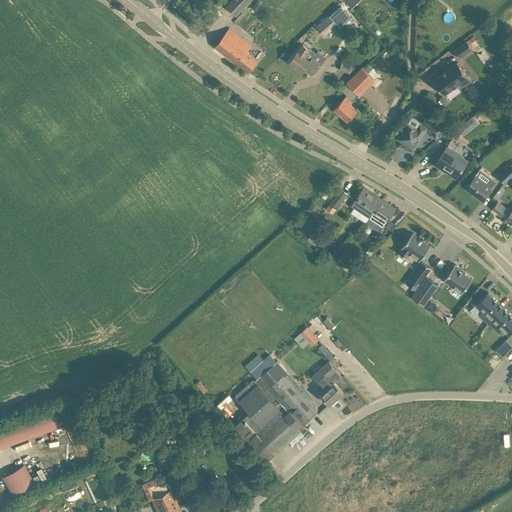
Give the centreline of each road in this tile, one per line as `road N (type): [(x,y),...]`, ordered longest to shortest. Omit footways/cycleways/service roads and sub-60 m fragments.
road 1 (unclassified): [(511,397),(390,400),(239,511)]
road 2 (secondary): [(352,161),(125,0)]
road 3 (secondary): [(511,273),(443,216),(352,161)]
road 4 (unclassified): [(352,161),(411,96),(413,0)]
